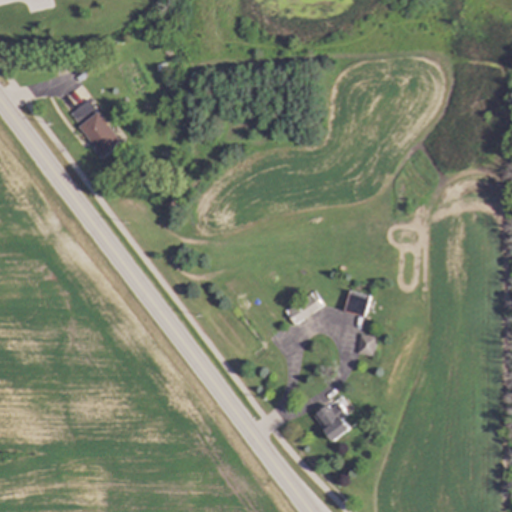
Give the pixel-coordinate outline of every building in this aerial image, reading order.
[(79,127),(100,155),(120,139),(98,112),(79,127)] [(365,316),(370,296),(351,291),(346,311),(365,316)] [(285,309),(293,324),(324,308),(316,293),(285,309)] [(373,357),(377,338),(361,335),(357,354),(373,357)] [(347,415),(340,404),(332,409),(329,405),(316,413),(333,441),(350,431),(342,418),(347,415)]
